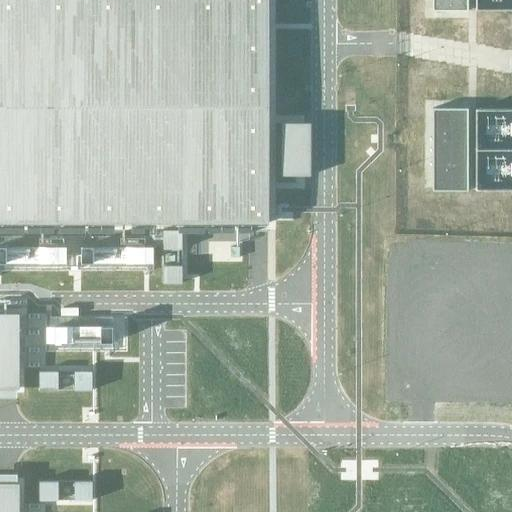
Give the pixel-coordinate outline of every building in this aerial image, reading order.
[(0,0),(0,222),(268,223),(267,0),(0,0)] [(433,0),(434,12),(467,12),(467,0),(433,0)] [(511,0),(475,0),(475,12),(511,11),(511,0)] [(511,109),(475,110),(475,192),(511,192),(511,109)] [(467,110),(434,110),(434,192),(467,192),(467,110)] [(231,259),(230,246),(217,246),(217,239),(196,240),(196,261),(231,259)] [(18,312),(0,311),(0,387),(18,388),(18,312)] [(102,343),(103,322),(29,320),(28,341),(102,343)] [(77,388),(76,366),(23,367),(23,389),(77,388)] [(209,389),(210,371),(185,370),(184,388),(209,389)] [(22,476),(21,500),(42,500),(43,477),(22,476)] [(76,511),(78,477),(56,476),(56,487),(50,487),(49,511),(76,511)] [(18,511),(18,482),(0,481),(0,511),(18,511)] [(84,511),(111,511),(112,484),(86,484),(84,511)]
